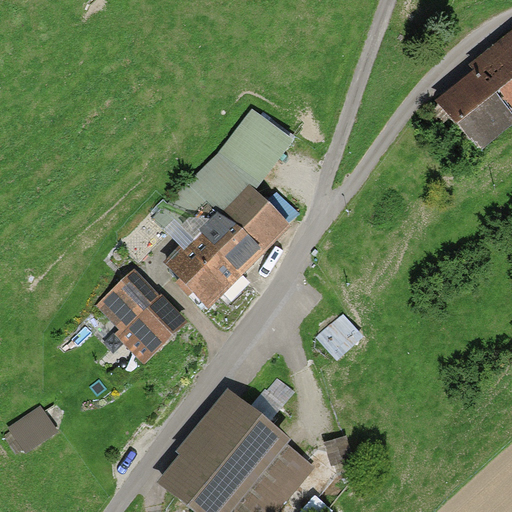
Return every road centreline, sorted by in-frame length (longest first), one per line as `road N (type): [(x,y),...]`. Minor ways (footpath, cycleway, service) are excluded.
road 1 (unclassified): [(310,249),(130,511)]
road 2 (track): [(511,20),(425,80),(310,249)]
road 3 (residential): [(391,0),(310,249)]
